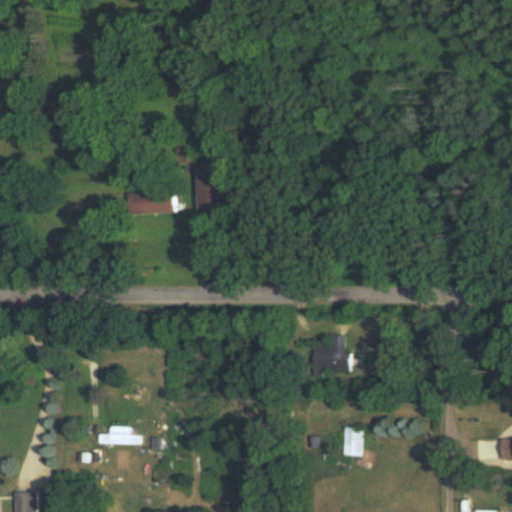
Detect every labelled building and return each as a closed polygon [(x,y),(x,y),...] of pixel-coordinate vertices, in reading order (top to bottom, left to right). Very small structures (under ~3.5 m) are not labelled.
[(196,164),(197,211),(228,210),(227,163),(196,164)] [(129,214),(174,213),(173,191),(129,192),(129,214)] [(352,345),(314,345),(314,376),(323,376),(323,371),(351,372),(352,345)] [(131,426),(111,426),(111,434),(100,434),(100,444),(140,444),(140,435),(131,435),(131,426)] [(365,426),(346,426),(346,451),(365,451),(365,426)] [(511,461),(511,437),(503,437),(503,462),(511,461)] [(15,511),(37,511),(37,492),(15,492),(15,511)]
